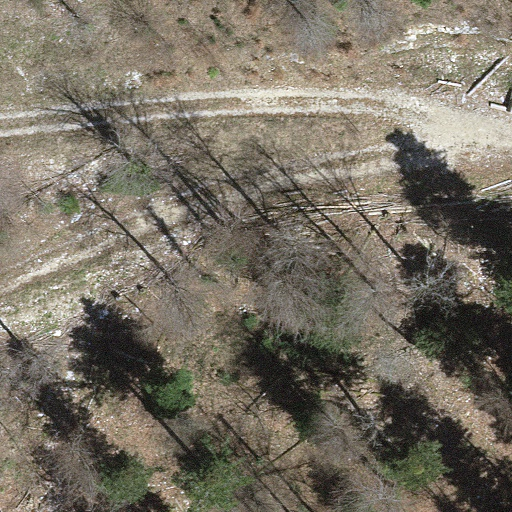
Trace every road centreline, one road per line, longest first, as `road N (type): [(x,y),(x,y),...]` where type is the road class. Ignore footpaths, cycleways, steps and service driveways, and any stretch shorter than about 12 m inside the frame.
road 1 (track): [(0,273),(209,204),(511,158)]
road 2 (track): [(0,116),(240,100),(437,106),(470,116),(489,159)]
